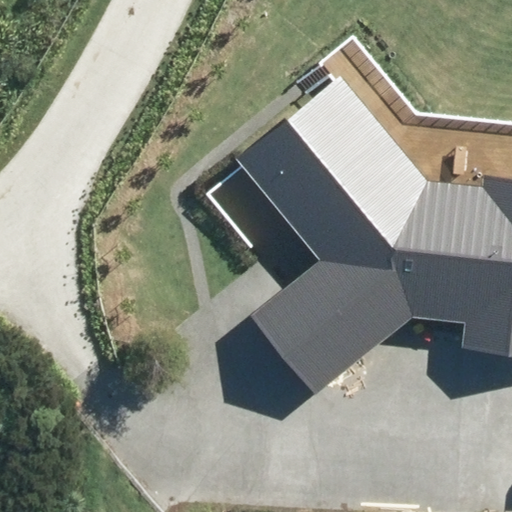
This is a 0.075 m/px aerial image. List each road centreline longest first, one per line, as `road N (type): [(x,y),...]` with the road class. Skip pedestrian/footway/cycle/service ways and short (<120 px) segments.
road 1 (unknown): [(0,241),(127,361),(241,421),(413,449),(511,440)]
road 2 (residential): [(140,0),(66,158),(0,231)]
